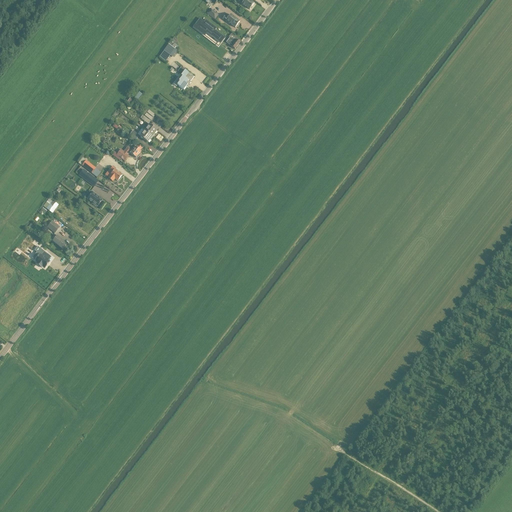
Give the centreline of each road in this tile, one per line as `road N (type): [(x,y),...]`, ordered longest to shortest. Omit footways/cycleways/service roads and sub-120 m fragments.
road 1 (unclassified): [(0,357),(276,0)]
road 2 (track): [(272,409),(439,511)]
road 3 (track): [(413,495),(501,371)]
road 4 (track): [(6,349),(93,450)]
